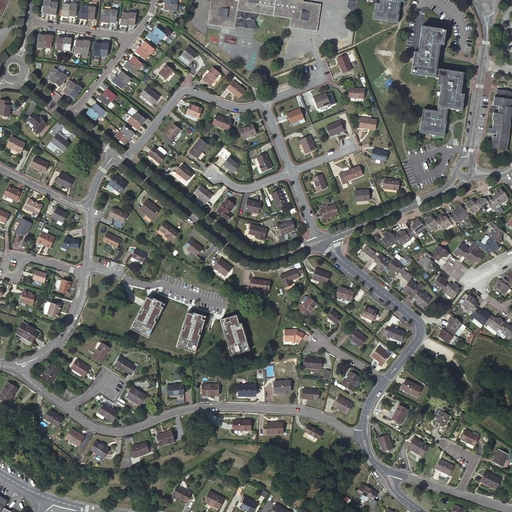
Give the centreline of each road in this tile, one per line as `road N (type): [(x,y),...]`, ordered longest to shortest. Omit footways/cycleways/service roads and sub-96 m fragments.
road 1 (residential): [(66,406),(95,428),(125,431),(183,408),(264,409),(298,410),(362,435)]
road 2 (residential): [(124,162),(241,255),(258,260),(318,242)]
road 3 (residential): [(383,381),(419,338),(419,322),(342,261),(330,237)]
road 4 (residential): [(262,103),(236,108),(183,89),(124,162)]
road 5 (tertiary): [(466,162),(486,10)]
road 6 (residential): [(330,237),(450,188),(460,176)]
road 7 (residential): [(83,273),(56,342),(8,366)]
